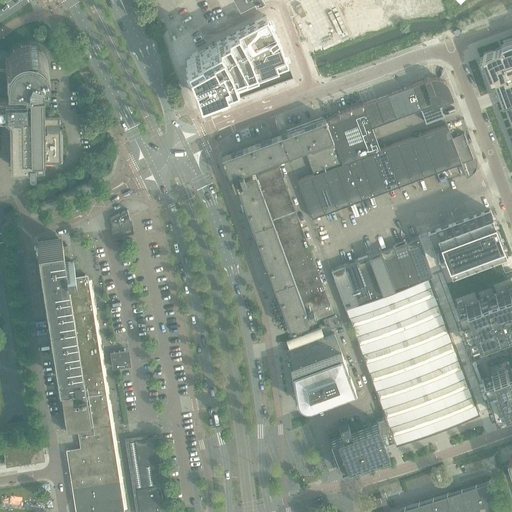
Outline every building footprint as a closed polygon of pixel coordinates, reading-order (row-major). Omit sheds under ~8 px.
[(190,57),(186,59),(194,78),(200,97),(204,95),(257,76),(288,64),(287,61),(284,54),(282,49),(279,39),(266,16),(216,43),(210,46),(190,57)] [(5,69),(0,68),(0,114),(3,115),(5,115),(9,119),(9,127),(12,127),(13,165),(29,165),(29,170),(29,171),(29,172),(30,172),(30,173),(31,173),(32,173),(33,173),(34,172),(35,171),(35,170),(35,163),(42,163),(62,162),(62,132),(62,129),(60,129),(59,116),(42,117),(41,95),(43,95),(43,80),(39,80),(39,76),(42,76),(41,76),(41,72),(48,75),(48,69),(48,66),(48,65),(48,63),(47,61),(47,59),(46,57),(45,55),(44,54),(43,53),(42,52),(41,51),(40,49),(37,48),(35,46),(36,44),(30,44),(29,44),(26,44),(25,44),(24,44),(21,45),(20,46),(17,47),(15,48),(13,49),(12,51),(11,52),(10,53),(9,54),(8,55),(7,57),(5,56),(5,62),(5,63),(5,64),(5,65),(5,66),(5,67),(5,69)] [(511,45),(505,48),(504,46),(503,47),(504,49),(484,56),(484,57),(486,56),(490,67),(488,68),(493,81),(497,80),(499,86),(505,102),(511,98),(511,45)] [(429,76),(424,78),(431,98),(437,96),(438,101),(450,96),(450,95),(447,86),(446,85),(445,83),(445,82),(444,81),(442,80),(441,79),(439,78),(437,78),(436,77),(434,77),(432,77),(430,78),(429,76)] [(412,84),(421,107),(420,108),(425,122),(444,115),(438,101),(437,96),(431,98),(424,78),(424,80),(412,84)] [(412,84),(400,89),(408,112),(420,108),(421,107),(412,84)] [(400,89),(387,94),(396,117),(408,112),(400,89)] [(387,94),(375,98),(383,121),(396,117),(387,94)] [(375,98),(363,103),(371,126),(383,121),(375,98)] [(337,112),(338,114),(326,118),(325,118),(342,163),(347,161),(360,156),(372,152),(380,149),(371,126),(363,103),(337,112)] [(236,181),(236,182),(277,294),(290,329),(293,328),(295,327),(316,319),(316,318),(315,316),(332,309),(279,166),(257,174),(257,173),(255,167),(255,166),(242,171),(242,170),(241,170),(240,168),(282,152),(287,151),(288,153),(288,152),(293,150),(294,151),(304,147),(314,173),(323,170),(335,166),(342,163),(325,118),(324,117),(276,135),(222,155),(228,172),(231,170),(232,171),(236,181)] [(447,124),(434,129),(448,167),(460,162),(452,138),(447,124)] [(434,129),(422,133),(436,171),(448,167),(434,129)] [(422,133),(409,138),(423,176),(436,171),(422,133)] [(464,134),(452,138),(460,162),(465,175),(466,175),(467,174),(468,174),(469,173),(470,172),(471,172),(471,171),(472,170),(473,169),(473,168),(474,167),(474,166),(474,165),(474,164),(474,163),(474,162),(474,161),(474,160),(474,159),(464,134)] [(409,138),(397,143),(411,180),(423,176),(409,138)] [(397,143),(385,147),(399,185),(411,180),(397,143)] [(380,149),(372,152),(386,190),(399,185),(385,147),(380,149)] [(372,152),(360,156),(374,194),(386,190),(372,152)] [(360,156),(347,161),(362,199),(374,194),(360,156)] [(342,163),(335,166),(349,203),(362,199),(347,161),(342,163)] [(335,166),(323,170),(337,208),(349,203),(335,166)] [(314,173),(310,175),(324,213),(337,208),(323,170),(314,173)] [(310,175),(298,179),(312,217),(324,213),(310,175)] [(126,228),(126,227),(131,225),(127,209),(110,218),(113,231),(125,228),(126,228)] [(490,210),(428,233),(439,264),(447,261),(450,268),(505,248),(499,233),(490,210)] [(85,277),(68,280),(66,267),(69,267),(74,267),(73,259),(70,259),(67,245),(70,245),(70,244),(63,246),(62,237),(37,240),(37,241),(57,372),(58,377),(60,376),(60,377),(62,377),(62,376),(62,377),(65,376),(70,375),(71,380),(71,382),(65,383),(65,385),(59,386),(66,431),(78,429),(80,447),(69,449),(78,511),(121,511),(91,320),(85,277)] [(418,237),(405,241),(419,279),(428,276),(432,275),(418,237)] [(405,241),(393,246),(407,284),(419,279),(405,241)] [(393,246),(381,250),(395,288),(407,284),(393,246)] [(381,250),(368,255),(382,293),(395,288),(381,250)] [(368,255),(356,260),(370,297),(382,293),(368,255)] [(356,260),(344,264),(358,302),(370,297),(356,260)] [(344,264),(331,269),(345,307),(358,302),(344,264)] [(352,325),(385,416),(386,417),(394,441),(395,443),(479,413),(429,277),(428,276),(419,279),(407,284),(395,288),(382,293),(370,297),(358,302),(345,307),(345,308),(346,308),(352,325)] [(511,286),(455,308),(456,309),(468,341),(468,342),(511,325),(511,286)] [(325,317),(325,318),(323,318),(327,328),(338,324),(335,314),(326,317),(326,316),(325,317)] [(291,370),(295,397),(296,396),(296,397),(296,398),(297,400),(298,401),(299,402),(300,403),(301,404),(302,405),(304,405),(305,405),(307,405),(308,405),(310,405),(311,406),(355,389),(349,372),(347,373),(345,369),(348,368),(341,351),(334,332),(324,336),(321,327),(286,341),(291,370)] [(128,362),(129,365),(131,365),(128,348),(109,352),(112,368),(114,368),(114,361),(112,354),(119,354),(127,351),(128,362)] [(114,361),(114,368),(119,366),(129,365),(128,362),(127,351),(119,354),(112,354),(114,361)] [(511,368),(482,380),(490,402),(494,412),(494,413),(495,413),(496,413),(511,406),(511,368)] [(346,418),(338,421),(343,433),(329,438),(341,469),(388,451),(386,444),(394,441),(386,417),(350,430),(346,418)] [(146,438),(146,434),(124,438),(136,511),(151,511),(152,511),(144,511),(139,511),(138,501),(137,494),(136,488),(148,487),(148,486),(154,485),(161,484),(157,462),(150,463),(138,464),(137,458),(136,452),(135,440),(146,438)] [(135,440),(136,452),(137,458),(138,464),(150,463),(157,462),(163,461),(159,436),(146,438),(135,440)] [(44,458),(43,449),(41,438),(2,444),(6,464),(44,458)] [(390,511),(501,511),(491,479),(391,511),(390,511)] [(136,488),(137,494),(138,501),(139,511),(144,511),(152,511),(164,509),(161,484),(155,485),(154,485),(148,486),(148,487),(136,488)] [(383,506),(385,511),(390,511),(391,511),(386,496),(364,504),(367,511),(374,511),(373,509),(383,506)]
